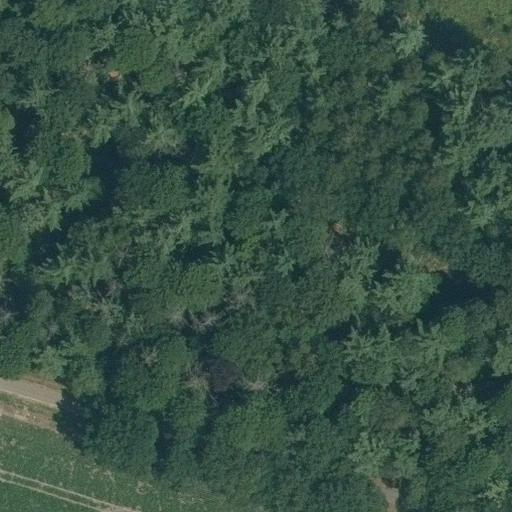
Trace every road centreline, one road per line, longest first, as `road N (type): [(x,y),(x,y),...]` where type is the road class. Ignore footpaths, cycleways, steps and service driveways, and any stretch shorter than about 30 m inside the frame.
road 1 (unclassified): [(0,384),(441,511)]
road 2 (track): [(0,119),(369,248)]
road 3 (track): [(312,476),(369,248),(511,297)]
